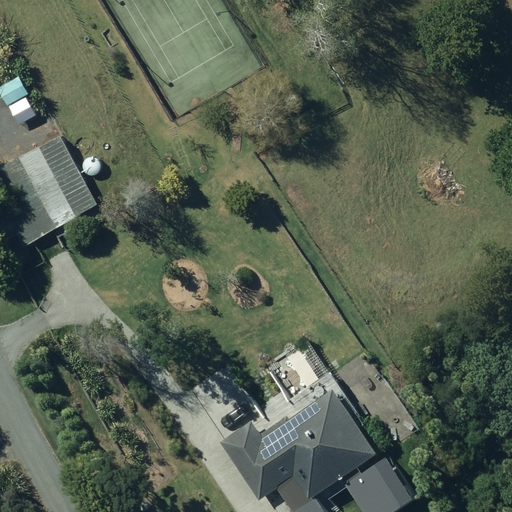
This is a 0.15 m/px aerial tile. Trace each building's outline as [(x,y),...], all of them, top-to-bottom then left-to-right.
[(22,74),(1,89),(18,113),(39,99),(22,74)] [(44,143),(0,163),(0,171),(18,207),(3,214),(22,253),(105,212),(68,135),(61,139),(52,120),(36,127),(44,143)] [(322,311),(275,256),(260,270),(299,316),(304,312),(311,320),(322,311)] [(357,342),(334,308),(318,319),(342,353),(357,342)] [(298,474),(313,498),(384,451),(341,386),(265,436),(256,421),(226,441),(263,497),(298,474)]
